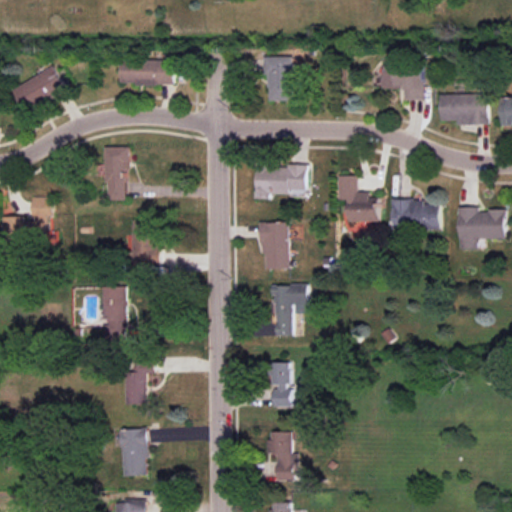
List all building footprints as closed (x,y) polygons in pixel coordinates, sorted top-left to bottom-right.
[(271,101),(296,100),(294,55),(265,56),(266,76),(270,76),(271,101)] [(176,84),(176,59),(122,59),(122,84),(176,84)] [(384,88),(406,87),(406,100),(426,99),(425,65),(388,66),(388,72),(383,73),(384,88)] [(15,88),(27,111),(68,89),(56,66),(15,88)] [(459,125),(491,124),(491,93),(442,94),(443,120),(459,120),(459,125)] [(503,124),(511,123),(511,102),(503,103),(503,124)] [(131,146),(107,146),(108,200),(128,199),(127,168),(132,168),(131,146)] [(309,189),(309,165),(258,164),(257,198),(270,199),(270,193),(292,194),(292,189),(309,189)] [(340,175),(341,200),(350,200),(351,221),(382,220),(382,197),(372,197),(372,191),(359,191),(359,175),(340,175)] [(5,216),(5,239),(54,239),(54,196),(35,196),(35,221),(26,221),(26,216),(5,216)] [(442,203),(427,203),(426,199),(394,199),(394,229),(443,227),(442,203)] [(508,209),(481,210),(481,206),(461,206),(462,248),(486,248),(486,238),(508,238),(508,209)] [(135,265),(158,264),(157,219),(134,220),(135,265)] [(290,221),(263,222),(265,268),(291,268),(290,221)] [(309,313),(310,285),(273,284),(273,294),(277,295),(277,335),(294,335),(295,313),(309,313)] [(104,286),(105,342),(128,341),(127,286),(104,286)] [(147,373),(157,373),(157,361),(127,361),(128,403),(148,403),(147,373)] [(301,384),(292,383),(293,362),(273,361),(273,383),(276,383),(276,406),(301,406),(301,384)] [(122,429),(124,476),(148,474),(147,458),(150,458),(149,428),(122,429)] [(294,431),(270,431),(270,453),(278,454),(278,479),(297,479),(297,453),(294,453),(294,431)] [(145,511),(146,499),(118,498),(117,511),(145,511)] [(273,502),(272,511),(292,511),(293,502),(273,502)]
